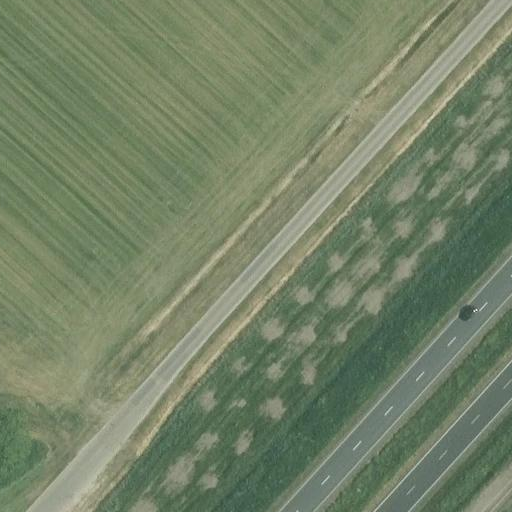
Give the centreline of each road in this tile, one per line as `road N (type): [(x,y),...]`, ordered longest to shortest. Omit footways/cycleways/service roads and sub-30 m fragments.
road 1 (unclassified): [(43,511),(503,0)]
road 2 (trunk): [(511,277),(298,511)]
road 3 (trunk): [(394,511),(511,382)]
